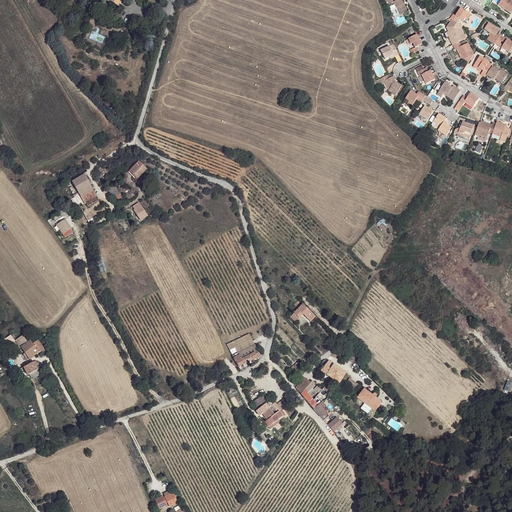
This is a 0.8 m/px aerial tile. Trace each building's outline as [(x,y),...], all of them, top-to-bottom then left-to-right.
[(387,0),(391,9),(396,6),(397,8),(398,8),(400,14),(408,10),(405,4),(403,5),(403,3),(404,3),(402,0),(387,0)] [(511,1),(509,0),(501,0),(499,4),(505,7),(504,9),(510,13),(511,10),(511,1)] [(453,14),(450,18),(458,24),(461,19),(463,21),(466,18),(468,19),(471,15),(461,8),(456,16),(453,14)] [(93,30),(96,22),(96,21),(97,19),(91,17),(87,28),(93,30)] [(450,18),(447,20),(451,22),(447,28),(448,31),(451,36),(452,36),(453,38),(450,39),(453,45),(459,42),(466,38),(461,29),(462,27),(458,24),(450,18)] [(500,37),(501,35),(497,33),(499,31),(489,24),(485,30),(491,34),(487,40),(495,45),(495,44),(500,37)] [(416,47),(422,45),(417,35),(409,39),(411,44),(413,43),(415,48),(410,50),(412,54),(418,51),(416,47)] [(511,50),(511,42),(507,39),(504,44),(503,46),(502,48),(510,53),(511,50)] [(459,42),(453,45),(455,50),(456,49),(461,59),(462,58),(463,60),(468,63),(474,55),(468,43),(461,47),(459,42)] [(394,44),(381,51),(385,59),(390,57),(394,55),(395,57),(399,55),(394,44)] [(487,75),(492,67),(493,66),(488,63),(489,62),(484,59),(480,56),(474,65),(480,69),(483,71),(481,74),(486,77),(487,75)] [(432,74),(431,71),(428,72),(426,68),(424,69),(422,66),(416,69),(420,76),(422,75),(426,84),(435,80),(433,76),(432,74)] [(493,67),(492,67),(487,75),(494,80),(495,78),(496,77),(497,78),(496,79),(502,83),(507,74),(494,66),(493,67)] [(388,75),(376,81),(378,85),(381,83),(382,84),(385,83),(388,90),(389,90),(389,91),(396,96),(402,86),(395,82),(394,80),(396,80),(394,76),(390,78),(388,75)] [(507,92),(508,90),(511,83),(511,77),(511,78),(503,90),(507,92)] [(446,96),(454,101),(461,91),(458,89),(456,88),(453,86),(452,87),(452,88),(448,86),(449,85),(445,83),(439,92),(443,94),(444,93),(447,95),(446,96)] [(416,95),(411,91),(405,99),(409,101),(407,104),(412,107),(416,100),(421,103),(423,100),(425,96),(419,92),(416,95)] [(463,96),(460,102),(463,104),(464,102),(465,101),(474,106),(479,99),(470,93),(467,98),(463,96)] [(430,105),(433,101),(425,96),(423,100),(430,105)] [(428,120),(433,112),(425,106),(419,114),(428,120)] [(446,119),(439,114),(433,122),(437,124),(435,127),(439,130),(438,131),(446,136),(452,128),(444,123),(446,119)] [(492,134),(496,124),(492,123),(492,125),(481,121),(480,123),(479,123),(476,133),(487,137),(489,132),(492,134)] [(437,124),(433,122),(431,126),(438,131),(439,130),(435,127),(437,124)] [(470,136),(474,126),(473,126),(466,123),(463,122),(461,128),(455,130),(454,133),(464,137),(465,135),(466,135),(470,136)] [(506,125),(497,122),(496,124),(492,134),(501,137),(500,141),(505,143),(506,140),(510,129),(505,127),(506,125)] [(147,170),(138,162),(129,172),(137,180),(147,170)] [(99,200),(84,174),(72,182),(78,193),(79,194),(84,203),(86,203),(88,207),(99,200)] [(125,201),(114,185),(108,189),(114,199),(116,197),(121,204),(125,201)] [(79,205),(74,197),(71,200),(75,207),(79,205)] [(147,216),(139,203),(133,207),(135,210),(134,210),(141,220),(147,216)] [(71,228),(65,219),(56,225),(65,238),(72,233),(70,229),(71,228)] [(294,305),(298,309),(303,304),(298,300),(294,305)] [(315,317),(303,304),(298,309),(294,313),(298,317),(301,314),(303,314),(310,322),(315,317)] [(303,314),(301,314),(298,317),(294,313),(290,317),(295,322),(303,314)] [(338,319),(332,313),(327,318),(333,324),(338,319)] [(232,356),(255,345),(250,334),(227,345),(232,356)] [(43,349),(38,340),(33,343),(31,340),(27,342),(23,335),(16,340),(25,353),(23,354),(26,359),(28,358),(29,359),(43,349)] [(13,339),(11,336),(4,340),(8,345),(8,346),(15,341),(13,339)] [(255,345),(232,356),(238,367),(260,357),(255,345)] [(38,370),(36,366),(38,365),(36,361),(24,367),(28,375),(29,374),(38,370)] [(345,373),(328,361),(321,371),(339,383),(345,373)] [(40,375),(38,370),(29,374),(32,379),(40,375)] [(307,392),(305,390),(311,383),(304,377),(296,388),(314,409),(319,404),(318,403),(317,404),(307,392)] [(354,390),(358,385),(349,378),(345,384),(354,390)] [(311,383),(305,390),(307,392),(315,383),(312,381),(311,383)] [(321,391),(322,390),(317,386),(314,389),(319,394),(321,391)] [(327,386),(322,390),(321,391),(324,395),(330,389),(327,387),(327,386)] [(373,394),(372,395),(364,389),(357,398),(374,411),(381,402),(375,398),(376,396),(376,395),(375,394),(374,394),(373,394)] [(252,402),(257,410),(266,404),(260,397),(252,402)] [(319,404),(314,409),(321,418),(323,420),(332,414),(322,402),(319,404)] [(262,414),(267,420),(264,422),(263,425),(265,428),(268,427),(270,429),(274,426),(272,424),(278,420),(279,421),(283,417),(279,411),(274,415),(266,404),(257,410),(256,411),(260,416),(262,414)] [(328,426),(333,431),(342,424),(337,418),(328,426)] [(177,503),(173,493),(171,494),(165,497),(165,498),(164,499),(163,497),(155,500),(159,509),(167,505),(166,503),(168,503),(169,507),(177,503)]
